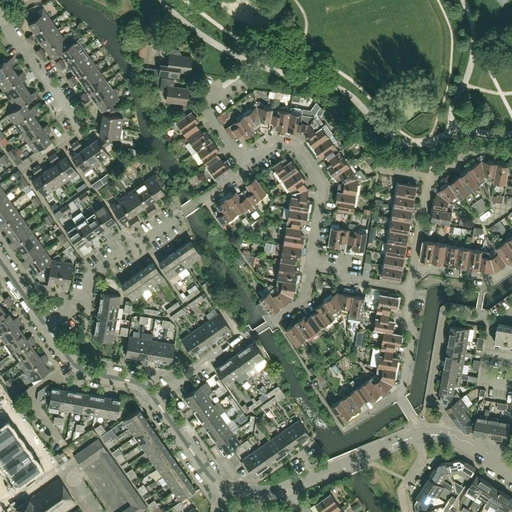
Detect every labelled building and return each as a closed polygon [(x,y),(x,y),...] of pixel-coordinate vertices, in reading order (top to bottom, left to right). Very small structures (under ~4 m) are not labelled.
[(51,21),(42,8),(30,17),(33,20),(28,24),(34,33),(51,21)] [(40,41),(57,29),(51,21),(34,33),(40,41)] [(46,49),(63,37),(57,29),(40,41),(46,49)] [(60,52),(69,46),(69,45),(63,37),(46,49),(52,58),(60,52)] [(66,60),(83,48),(77,40),(69,45),(69,46),(60,52),(66,60)] [(72,69),(89,57),(83,48),(66,60),(72,69)] [(190,73),(192,57),(180,56),(181,53),(180,51),(178,50),(173,49),(170,50),(169,52),(168,65),(161,64),(160,69),(149,68),(148,74),(178,78),(179,71),(190,73)] [(0,78),(13,69),(11,65),(15,62),(11,57),(1,64),(0,64),(0,78)] [(78,77),(95,65),(89,57),(72,69),(78,77)] [(84,85),(101,73),(95,65),(78,77),(84,85)] [(0,86),(3,90),(24,75),(22,72),(17,75),(13,69),(0,78),(0,86)] [(90,94),(106,82),(101,73),(84,85),(90,94)] [(9,100),(26,88),(22,81),(26,78),(24,75),(3,90),(9,100)] [(186,104),(187,89),(173,87),(174,80),(162,78),(160,91),(167,92),(166,101),(186,104)] [(96,102),(112,90),(106,82),(90,94),(96,102)] [(25,103),(37,95),(38,94),(35,91),(31,94),(26,88),(9,100),(16,108),(16,109),(25,103)] [(110,105),(119,99),(112,90),(96,102),(102,111),(105,109),(105,112),(114,110),(110,105)] [(269,122),(272,109),(272,107),(262,105),(263,102),(255,100),(255,103),(261,126),(269,128),(270,122),(269,122)] [(14,124),(36,109),(33,106),(29,109),(25,103),(16,109),(16,108),(7,114),(14,124)] [(261,126),(255,103),(250,108),(242,114),(243,116),(243,115),(254,131),(255,131),(261,126)] [(305,131),(314,116),(301,114),(302,109),(290,107),(289,112),(286,133),(294,134),(294,132),(298,133),(299,130),(305,131)] [(21,133),(38,121),(33,115),(38,112),(36,109),(14,124),(21,133)] [(289,112),(272,109),(269,122),(270,122),(275,123),(274,129),(278,129),(278,131),(286,133),(289,112)] [(121,128),(123,118),(113,116),(114,110),(105,112),(106,115),(103,114),(101,125),(121,128)] [(186,136),(199,127),(195,123),(198,121),(191,111),(173,123),(181,133),(183,132),(186,136)] [(220,114),(216,117),(221,124),(226,120),(221,113),(220,114)] [(255,131),(254,131),(243,115),(243,116),(242,114),(236,118),(237,120),(228,126),(236,136),(241,133),(244,138),(248,135),(249,137),(256,132),(255,131)] [(332,134),(325,124),(321,126),(314,116),(305,131),(308,135),(306,137),(308,141),(306,142),(311,149),(331,134),(332,134)] [(28,143),(49,128),(47,124),(42,128),(38,121),(21,133),(28,143)] [(119,139),(121,128),(101,125),(99,136),(102,136),(101,139),(108,144),(109,137),(119,139)] [(186,136),(190,141),(187,142),(194,152),(212,140),(205,130),(202,132),(199,127),(186,136)] [(34,152),(51,140),(47,134),(51,131),(49,128),(28,143),(34,152)] [(348,135),(348,139),(350,143),(353,141),(357,138),(353,132),(349,135),(348,135)] [(338,151),(333,143),(336,141),(332,134),(331,134),(311,149),(315,155),(317,154),(320,157),(324,154),(328,159),(338,151)] [(109,155),(103,147),(108,144),(101,139),(99,141),(97,139),(88,145),(100,162),(109,155)] [(219,157),(216,152),(219,150),(212,140),(194,152),(202,162),(203,161),(207,166),(219,157)] [(100,162),(88,145),(80,151),(92,168),(100,162)] [(92,168),(80,151),(71,157),(83,174),(92,168)] [(349,164),(346,159),(345,160),(338,151),(328,159),(331,163),(326,167),(329,170),(327,172),(332,178),(334,177),(333,177),(349,166),(348,165),(349,164)] [(371,155),(365,158),(369,164),(371,162),(374,161),(373,158),(371,155)] [(77,173),(66,156),(57,162),(69,179),(77,173)] [(486,180),(481,156),(477,159),(479,162),(477,164),(476,162),(468,168),(480,185),(486,180)] [(494,182),(498,161),(488,159),(488,161),(485,161),(486,157),(481,156),(486,180),(494,182)] [(233,170),(225,160),(223,162),(219,157),(207,166),(210,171),(208,172),(216,182),(233,170)] [(298,170),(291,160),(288,162),(285,157),(272,166),(275,171),(274,172),(281,182),(298,170)] [(506,184),(509,167),(509,165),(507,165),(507,163),(498,161),(494,182),(506,184)] [(69,179),(57,162),(48,168),(60,185),(69,179)] [(358,179),(354,174),(356,173),(350,164),(349,166),(333,177),(334,177),(338,183),(358,179)] [(60,185),(48,168),(40,174),(52,191),(60,185)] [(480,185),(468,168),(460,173),(461,175),(459,176),(470,192),(480,185)] [(308,189),(302,182),(305,180),(298,170),(281,182),(288,192),(289,191),(291,193),(308,189)] [(161,187),(164,185),(156,173),(144,182),(155,198),(164,192),(161,187)] [(52,191),(40,174),(31,180),(43,197),(52,191)] [(470,192),(459,176),(457,178),(456,176),(448,181),(460,199),(470,192)] [(267,195),(255,177),(245,185),(247,187),(242,191),(251,203),(256,200),(257,202),(267,195)] [(415,198),(417,185),(402,183),(403,179),(397,178),(395,194),(415,198)] [(357,195),(359,185),(357,185),(358,179),(338,183),(337,191),(357,195)] [(460,199),(448,181),(440,187),(442,189),(437,192),(454,203),(460,199)] [(155,198),(144,182),(135,187),(147,204),(155,198)] [(147,204),(135,187),(127,193),(139,210),(147,204)] [(309,204),(309,199),(306,199),(308,189),(291,193),(289,208),(309,212),(311,204),(309,204)] [(246,207),(251,203),(242,191),(237,194),(236,191),(232,194),(231,192),(224,196),(238,216),(248,208),(246,207)] [(355,207),(357,195),(337,191),(334,203),(338,204),(337,210),(352,212),(353,206),(355,207)] [(454,203),(437,192),(436,198),(433,198),(432,207),(453,211),(454,203)] [(139,210),(127,193),(119,199),(130,216),(139,210)] [(0,211),(12,203),(5,194),(0,197),(0,211)] [(413,209),(415,198),(395,194),(392,206),(413,209)] [(238,216),(224,196),(217,201),(219,203),(216,205),(218,209),(213,212),(213,211),(212,211),(223,226),(228,223),(238,216)] [(482,198),(477,201),(484,211),(489,207),(482,198)] [(130,216),(119,199),(110,205),(122,222),(130,216)] [(479,215),(484,211),(477,201),(472,205),(479,215)] [(0,225),(18,213),(12,203),(0,211),(0,225)] [(115,220),(103,203),(94,210),(109,231),(112,229),(109,225),(115,220)] [(411,221),(413,209),(392,206),(390,218),(411,221)] [(450,223),(453,211),(432,207),(430,217),(432,217),(432,220),(450,223)] [(308,219),(309,212),(289,208),(286,222),(286,226),(298,228),(299,222),(305,223),(306,219),(308,219)] [(109,231),(94,210),(84,217),(96,234),(102,229),(105,234),(109,231)] [(8,234),(25,222),(18,213),(0,225),(0,230),(4,228),(8,234)] [(96,234),(84,217),(75,223),(90,245),(93,242),(90,238),(96,234)] [(409,233),(411,221),(390,218),(388,229),(409,233)] [(507,231),(500,221),(495,224),(502,234),(507,231)] [(10,246),(31,231),(25,222),(8,234),(12,240),(8,243),(10,246)] [(90,245),(75,223),(65,230),(77,247),(84,242),(87,247),(90,245)] [(348,229),(346,242),(352,243),(351,249),(355,250),(355,252),(363,253),(367,229),(359,228),(358,231),(355,231),(356,228),(355,228),(355,224),(349,223),(348,229)] [(348,229),(338,228),(339,225),(331,224),(327,247),(335,248),(335,246),(340,247),(341,241),(346,242),(348,229)] [(284,237),(283,243),(283,244),(303,247),(305,239),(302,239),(303,235),(300,234),(301,228),(298,228),(286,226),(284,232),(284,237)] [(478,243),(480,228),(474,227),(473,237),(472,242),(478,243)] [(407,245),(409,233),(388,229),(386,241),(407,245)] [(21,252),(38,241),(31,231),(10,246),(12,249),(17,246),(21,252)] [(202,256),(190,240),(182,246),(194,262),(202,256)] [(431,263),(435,242),(423,240),(420,259),(422,259),(422,261),(431,263)] [(511,248),(506,240),(497,247),(509,265),(511,262),(511,248)] [(23,265),(45,250),(38,241),(21,252),(25,259),(21,262),(23,265)] [(405,257),(407,245),(386,241),(384,253),(405,257)] [(302,255),(303,247),(283,244),(283,243),(277,242),(275,254),(281,255),(280,259),(279,261),(295,264),(296,258),(299,259),(300,255),(302,255)] [(444,263),(447,244),(435,242),(431,263),(441,265),(441,263),(444,263)] [(455,267),(459,246),(447,244),(444,263),(446,263),(446,266),(455,267)] [(194,262),(182,246),(174,251),(186,267),(194,262)] [(467,267),(471,249),(459,246),(455,267),(465,269),(465,267),(467,267)] [(509,265),(497,247),(490,252),(495,272),(500,268),(501,270),(509,265)] [(479,271),(482,251),(471,249),(467,267),(470,267),(469,270),(479,271)] [(42,266),(51,259),(45,250),(23,265),(26,268),(30,265),(35,272),(43,266),(42,266)] [(186,267),(174,251),(167,257),(178,273),(186,267)] [(495,272),(490,252),(482,251),(479,271),(488,273),(489,271),(495,272)] [(403,269),(405,257),(384,253),(382,265),(403,269)] [(251,266),(253,266),(255,257),(243,255),(251,266)] [(178,273),(167,257),(158,262),(170,278),(178,273)] [(59,282),(62,262),(52,260),(51,259),(42,266),(43,266),(45,270),(50,270),(47,285),(53,286),(54,281),(59,282)] [(296,275),(297,270),(294,270),(295,264),(279,261),(279,264),(276,279),(297,283),(298,275),(296,275)] [(68,289),(73,263),(62,262),(59,282),(63,283),(62,288),(68,289)] [(164,277),(153,262),(145,267),(156,283),(164,277)] [(401,281),(403,269),(382,265),(380,277),(401,281)] [(156,283),(145,267),(137,273),(148,289),(156,283)] [(148,289),(137,273),(129,278),(140,294),(148,289)] [(140,294),(129,278),(121,284),(132,300),(140,294)] [(295,292),(297,283),(276,279),(275,287),(292,298),(293,292),(295,292)] [(219,289),(217,285),(211,289),(214,293),(219,289)] [(281,309),(269,291),(266,287),(259,292),(262,296),(259,299),(269,314),(272,312),(273,314),(281,309)] [(287,301),(292,298),(275,287),(269,291),(281,309),(289,303),(287,301)] [(349,314),(352,295),(353,293),(343,291),(343,294),(337,293),(341,312),(349,314)] [(118,307),(120,296),(101,292),(99,304),(118,307)] [(341,312),(337,293),(332,296),(330,294),(322,300),(323,302),(324,302),(335,317),(341,312)] [(398,309),(400,297),(387,295),(379,293),(376,311),(389,314),(390,308),(396,309),(396,308),(398,309)] [(352,295),(349,314),(347,321),(360,323),(364,297),(352,295)] [(335,317),(324,302),(323,302),(314,309),(316,311),(311,315),(320,327),(325,324),(326,326),(336,319),(335,317)] [(116,318),(118,307),(99,304),(97,315),(116,318)] [(393,325),(394,320),(388,319),(389,314),(376,311),(373,330),(383,331),(394,333),(394,332),(395,325),(393,325)] [(0,333),(20,319),(18,316),(13,319),(9,313),(6,315),(0,319),(0,333)] [(230,329),(219,313),(209,320),(220,336),(230,329)] [(115,330),(116,318),(97,315),(95,326),(115,330)] [(315,331),(320,327),(311,315),(306,318),(304,315),(294,322),(306,340),(316,332),(315,331)] [(0,336),(5,344),(22,332),(18,326),(22,323),(20,319),(0,333),(0,336)] [(220,336),(209,320),(200,326),(211,342),(220,336)] [(306,340),(294,322),(284,329),(296,347),(306,340)] [(511,326),(498,324),(494,346),(511,348),(511,326)] [(112,341),(115,330),(95,326),(93,338),(112,341)] [(211,342),(200,326),(191,333),(202,349),(211,342)] [(468,340),(470,329),(452,326),(450,337),(468,340)] [(402,342),(404,334),(394,332),(394,333),(383,331),(380,349),(392,351),(393,345),(399,346),(400,342),(402,342)] [(12,353),(33,338),(31,335),(26,338),(22,332),(5,344),(12,353)] [(202,349),(191,333),(181,340),(192,356),(202,349)] [(137,357),(140,338),(129,336),(125,355),(137,357)] [(466,352),(468,340),(450,337),(448,349),(466,352)] [(18,362),(35,351),(31,344),(35,341),(33,338),(12,353),(18,362)] [(148,359),(151,340),(140,338),(137,357),(148,359)] [(159,361),(163,342),(151,340),(148,359),(159,361)] [(171,363),(174,344),(163,342),(159,361),(171,363)] [(264,358),(253,342),(243,349),(254,365),(264,358)] [(254,365),(243,349),(234,355),(245,371),(254,365)] [(377,366),(397,370),(399,362),(397,362),(397,358),(391,357),(392,351),(380,349),(377,364),(377,366)] [(464,363),(466,352),(448,349),(446,360),(464,363)] [(25,372),(46,357),(44,354),(39,357),(35,351),(18,362),(25,372)] [(245,371),(234,355),(225,362),(236,378),(245,371)] [(46,357),(25,372),(32,382),(36,379),(38,377),(48,370),(44,363),(48,360),(46,357)] [(462,374),(464,363),(446,360),(444,371),(462,374)] [(236,378),(225,362),(215,369),(226,385),(236,378)] [(335,363),(330,366),(335,373),(340,370),(335,363)] [(315,365),(308,369),(312,375),(319,371),(315,365)] [(396,380),(397,370),(377,366),(375,374),(393,385),(394,379),(396,380)] [(460,386),(461,378),(468,380),(469,375),(462,374),(444,371),(442,382),(455,385),(460,386)] [(321,373),(316,376),(321,382),(325,379),(321,373)] [(388,389),(393,385),(375,374),(369,379),(381,396),(389,390),(388,389)] [(373,399),(375,400),(381,396),(369,379),(357,387),(354,389),(359,396),(363,402),(368,399),(370,401),(373,399)] [(453,396),(455,385),(442,382),(440,394),(442,394),(441,400),(446,408),(457,401),(456,401),(453,396)] [(191,407),(207,396),(200,386),(184,397),(191,407)] [(60,409),(63,390),(52,388),(48,407),(60,409)] [(358,405),(363,402),(359,396),(354,389),(339,399),(352,417),(358,412),(357,410),(360,408),(358,405)] [(71,411),(75,392),(63,390),(60,409),(71,411)] [(82,413),(86,394),(75,392),(71,411),(82,413)] [(94,415),(97,396),(86,394),(82,413),(94,415)] [(105,417),(108,398),(97,396),(94,415),(105,417)] [(197,416),(213,405),(207,396),(191,407),(197,416)] [(468,408),(461,397),(456,401),(457,401),(446,408),(453,418),(464,410),(468,408)] [(117,419),(120,400),(108,398),(105,417),(117,419)] [(352,417),(339,399),(329,407),(340,422),(342,420),(344,422),(352,417)] [(246,413),(256,406),(253,403),(248,407),(245,403),(241,406),(246,413)] [(204,426),(220,414),(213,405),(197,416),(204,426)] [(129,429),(145,417),(139,409),(123,420),(129,429)] [(486,435),(489,417),(490,410),(486,409),(485,416),(477,415),(476,420),(477,421),(475,433),(486,435)] [(477,421),(476,420),(470,419),(464,410),(453,418),(460,427),(461,426),(465,431),(475,433),(477,421)] [(243,413),(237,418),(240,423),(247,419),(243,413)] [(210,435),(226,424),(220,414),(204,426),(210,435)] [(134,436),(150,425),(145,417),(129,429),(134,436)] [(500,419),(489,417),(486,435),(497,437),(500,419)] [(509,439),(511,421),(511,420),(500,419),(497,437),(509,439)] [(310,436),(298,420),(289,427),(300,443),(310,436)] [(0,465),(2,470),(7,474),(10,481),(15,486),(25,479),(26,479),(32,475),(32,473),(39,468),(36,462),(31,457),(28,451),(23,446),(20,440),(15,435),(12,429),(7,424),(0,428),(0,465)] [(53,424),(60,433),(61,425),(57,424),(53,424)] [(226,424),(210,435),(217,444),(233,433),(232,432),(226,424)] [(140,444),(156,433),(150,425),(134,436),(140,444)] [(300,443),(289,427),(279,433),(291,449),(300,443)] [(101,436),(106,444),(112,440),(117,437),(111,429),(101,436)] [(145,452),(161,441),(156,433),(140,444),(145,452)] [(224,454),(240,443),(233,433),(217,444),(224,454)] [(291,449),(279,433),(270,440),(281,456),(291,449)] [(59,462),(80,447),(76,440),(54,455),(59,462)] [(281,456),(270,440),(261,446),(272,462),(281,456)] [(151,460),(167,449),(161,441),(145,452),(151,460)] [(101,442),(65,467),(82,492),(118,466),(101,442)] [(272,462),(261,446),(251,453),(263,469),(272,462)] [(156,468),(172,457),(167,449),(151,460),(156,468)] [(263,469),(251,453),(242,460),(253,476),(263,469)] [(155,480),(162,476),(178,465),(172,457),(156,468),(150,473),(155,480)] [(469,479),(476,468),(465,461),(465,463),(460,460),(450,462),(452,474),(459,473),(469,479)] [(452,486),(443,480),(446,475),(452,474),(450,462),(440,464),(437,469),(436,468),(429,478),(440,485),(440,484),(445,487),(451,491),(453,488),(452,486)] [(168,484),(184,472),(178,465),(162,476),(168,484)] [(173,492),(189,480),(184,472),(168,484),(173,492)] [(124,474),(110,483),(121,498),(135,489),(124,474)] [(477,497),(487,481),(477,475),(467,490),(477,497)] [(58,478),(15,508),(17,511),(59,511),(62,510),(63,511),(75,503),(58,478)] [(438,498),(445,487),(440,484),(440,485),(429,478),(423,487),(434,495),(438,498)] [(179,500),(195,488),(189,480),(173,492),(177,498),(179,500)] [(487,503),(496,487),(487,481),(477,497),(482,500),(478,507),(479,508),(476,511),(480,511),(484,505),(486,502),(487,503)] [(428,504),(434,495),(423,487),(416,498),(418,498),(415,503),(416,511),(422,511),(429,510),(428,504)] [(496,509),(506,494),(496,487),(487,503),(486,502),(484,505),(488,507),(489,505),(496,509)] [(334,511),(340,508),(330,493),(312,505),(317,511),(319,511),(334,511)] [(507,511),(511,505),(511,497),(506,494),(496,509),(500,511),(507,511)] [(140,496),(130,503),(136,511),(139,511),(147,507),(140,496)] [(163,508),(172,500),(169,496),(159,503),(163,508)] [(356,504),(351,508),(353,511),(356,511),(360,509),(363,508),(359,502),(356,504)] [(136,511),(130,503),(121,509),(122,511),(136,511)]
